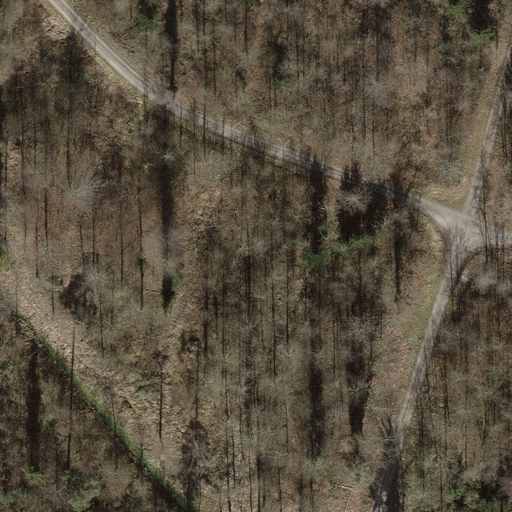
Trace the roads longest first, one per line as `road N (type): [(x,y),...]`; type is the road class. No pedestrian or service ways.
road 1 (track): [(511,240),(203,119),(127,63),(67,0)]
road 2 (track): [(373,511),(511,66)]
